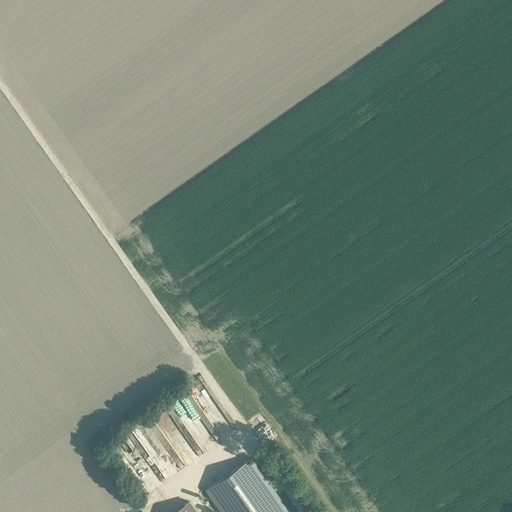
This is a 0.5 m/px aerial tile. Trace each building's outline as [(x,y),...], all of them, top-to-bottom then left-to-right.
[(199,404),(208,401),(199,377),(185,382),(190,397),(196,395),(199,404)] [(185,402),(187,401),(182,393),(167,402),(188,437),(202,429),(185,402)] [(207,410),(221,439),(233,433),(218,404),(207,410)] [(193,460),(163,411),(151,419),(180,467),(193,460)] [(288,511),(251,458),(205,490),(220,511),(288,511)] [(137,477),(151,491),(161,481),(147,466),(137,477)] [(149,498),(150,507),(159,506),(158,500),(153,501),(153,498),(149,498)] [(196,511),(189,502),(174,511),(196,511)]
